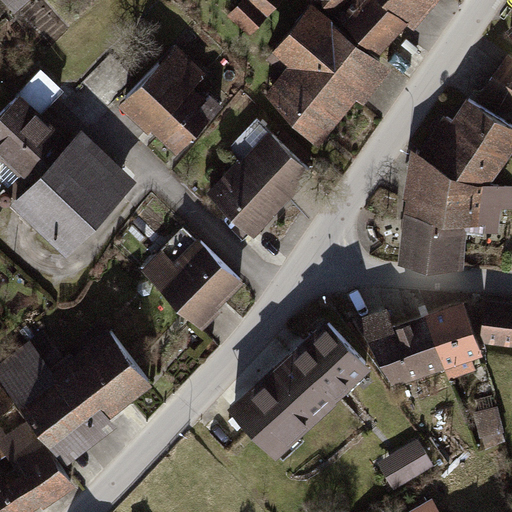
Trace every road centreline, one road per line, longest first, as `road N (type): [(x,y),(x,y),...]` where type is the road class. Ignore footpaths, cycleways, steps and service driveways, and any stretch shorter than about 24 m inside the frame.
road 1 (residential): [(306,270),(499,0)]
road 2 (residential): [(83,511),(306,270)]
road 3 (residential): [(306,270),(511,278)]
